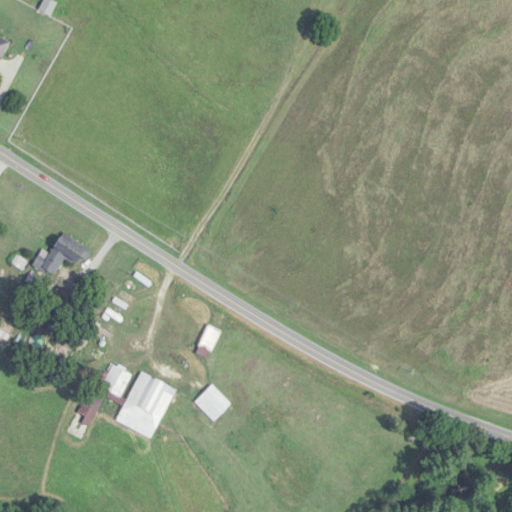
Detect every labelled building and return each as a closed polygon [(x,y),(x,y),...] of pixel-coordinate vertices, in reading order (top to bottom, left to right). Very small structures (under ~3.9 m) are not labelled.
[(0,70),(11,40),(0,35),(0,70)] [(55,277),(68,257),(83,266),(93,251),(65,232),(51,253),(45,249),(35,264),(55,277)] [(197,353),(210,360),(224,331),(211,325),(197,353)] [(178,388),(141,372),(128,401),(123,399),(133,374),(108,363),(82,423),(93,428),(106,397),(125,405),(118,423),(155,439),(178,388)] [(233,405),(214,385),(197,402),(216,422),(233,405)]
